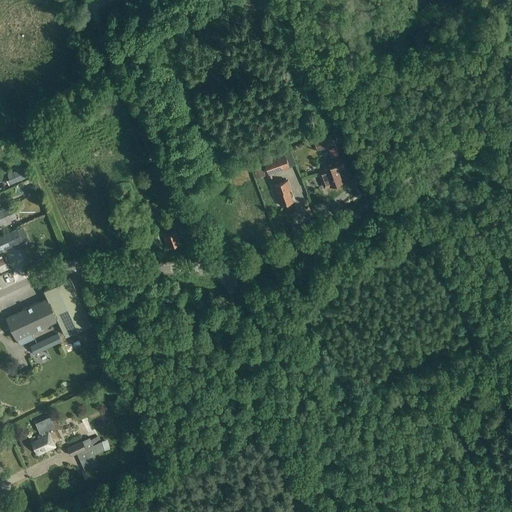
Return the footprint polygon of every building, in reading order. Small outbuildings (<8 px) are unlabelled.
[(335,144),(332,135),(314,142),(317,151),(335,144)] [(336,147),(329,149),(332,158),(321,162),(324,170),(319,172),(325,187),(330,186),(330,187),(343,182),(339,170),(344,168),(340,155),(339,156),(336,147)] [(263,161),(268,174),(288,167),(284,153),(263,161)] [(251,165),(256,179),(265,176),(260,162),(251,165)] [(273,185),(280,205),(293,201),(289,188),(291,187),(288,180),(281,183),(280,182),(273,185)] [(35,185),(29,188),(32,195),(38,191),(35,185)] [(0,210),(0,224),(16,218),(11,205),(0,210)] [(0,235),(0,251),(22,241),(22,240),(28,238),(22,226),(17,229),(17,228),(0,235)] [(168,247),(180,242),(174,226),(161,230),(168,247)] [(66,336),(91,324),(70,278),(44,290),(48,298),(7,318),(16,338),(58,319),(66,336)] [(29,345),(33,354),(60,341),(56,333),(29,345)] [(67,351),(74,347),(72,343),(65,347),(67,351)] [(38,439),(32,442),(37,454),(54,447),(49,435),(47,432),(45,433),(44,431),(48,429),(44,419),(35,423),(40,433),(41,432),(42,434),(37,436),(38,439)] [(62,429),(54,431),(56,440),(64,438),(62,429)] [(76,453),(80,461),(104,450),(102,440),(101,441),(98,435),(90,439),(89,437),(67,447),(71,456),(76,453)]
